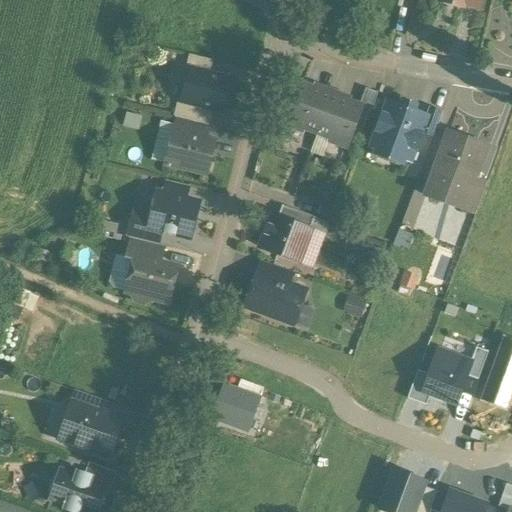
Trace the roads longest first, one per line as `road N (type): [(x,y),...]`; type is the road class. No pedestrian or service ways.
road 1 (residential): [(202,336),(327,379),(353,418),(439,451),(475,462),(511,453)]
road 2 (residential): [(202,336),(280,37)]
road 3 (residential): [(280,37),(511,82)]
road 4 (track): [(196,349),(0,266)]
road 5 (residential): [(145,511),(202,336)]
